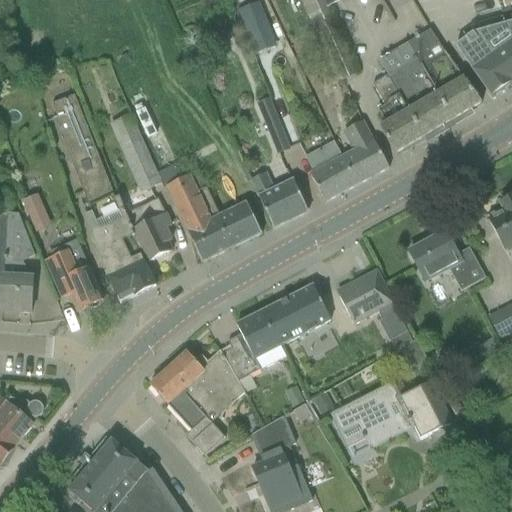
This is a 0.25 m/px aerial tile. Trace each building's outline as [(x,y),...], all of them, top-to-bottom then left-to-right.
[(323,0),(310,0),(303,3),(311,21),(315,19),(344,83),(357,76),(328,9),(323,0)] [(323,0),(328,9),(343,0),(323,0)] [(511,0),(497,0),(502,15),(511,12),(511,0)] [(257,3),(236,10),(252,57),(272,50),(257,3)] [(214,22),(216,36),(235,34),(231,7),(210,9),(212,22),(214,22)] [(456,48),(492,99),(511,84),(511,24),(474,35),(456,48)] [(409,45),(453,123),(482,106),(445,55),(444,55),(428,33),(409,45)] [(409,112),(424,140),(453,123),(409,45),(379,62),(388,77),(409,112)] [(380,130),(395,156),(424,140),(409,112),(388,77),(374,86),(386,108),(379,112),(387,126),(380,130)] [(106,275),(120,305),(156,288),(141,258),(145,256),(127,217),(120,200),(116,202),(113,194),(75,98),(53,107),(62,129),(59,130),(91,210),(92,216),(86,218),(93,238),(107,274),(106,275)] [(256,105),(278,156),(291,151),(270,100),(256,105)] [(131,117),(116,125),(146,192),(162,185),(158,175),(156,171),(153,165),(131,117)] [(342,159),(357,188),(389,170),(364,122),(345,131),(355,152),(342,159)] [(357,188),(342,159),(334,145),(307,159),(314,173),(311,175),(326,204),(357,188)] [(250,181),(274,230),(308,214),(294,182),(274,191),(267,174),(260,178),(250,181)] [(184,180),(168,188),(168,189),(202,265),(262,236),(247,204),(231,212),(219,217),(215,208),(207,191),(198,195),(190,178),(184,180)] [(38,197),(23,204),(37,234),(47,230),(42,217),(43,216),(46,215),(38,197)] [(498,240),(505,253),(511,249),(511,197),(500,204),(504,213),(488,222),(498,240)] [(145,256),(149,264),(172,253),(168,245),(172,243),(166,231),(171,228),(159,201),(143,209),(127,217),(145,256)] [(7,216),(5,262),(23,263),(35,257),(19,216),(7,215),(7,216)] [(449,271),(461,293),(486,280),(469,250),(457,257),(445,234),(410,253),(426,283),(449,271)] [(66,247),(50,254),(52,260),(53,260),(54,263),(51,264),(67,299),(71,297),(78,314),(89,309),(93,311),(100,308),(100,304),(104,302),(96,284),(80,248),(68,254),(66,247)] [(350,288),(337,294),(340,300),(353,326),(378,313),(380,316),(379,317),(382,323),(383,323),(392,340),(389,342),(390,343),(395,354),(400,352),(413,344),(408,334),(394,309),(392,306),(393,306),(376,274),(350,288)] [(2,297),(1,314),(31,316),(33,279),(4,278),(2,297)] [(313,288),(263,314),(280,348),(331,322),(313,288)] [(511,330),(502,312),(488,319),(500,342),(511,335),(511,330)] [(222,355),(238,384),(251,377),(262,372),(286,359),(281,351),(282,350),(280,348),(263,314),(237,327),(242,336),(228,343),(231,350),(222,355)] [(413,344),(400,352),(408,366),(416,368),(427,361),(416,342),(413,344)] [(186,438),(205,458),(225,440),(211,425),(244,396),(239,386),(220,353),(207,364),(202,358),(195,364),(187,354),(150,388),(192,433),(186,438)] [(362,433),(371,451),(414,429),(420,442),(438,432),(453,425),(432,382),(401,398),(395,386),(331,418),(339,434),(358,424),(362,433)] [(297,389),(286,395),(293,410),(305,404),(297,389)] [(326,396),(314,403),(322,417),(334,410),(326,396)] [(0,429),(18,446),(37,423),(39,422),(40,421),(41,421),(42,419),(43,418),(44,417),(44,415),(44,414),(44,412),(44,411),(43,409),(43,408),(42,407),(40,406),(39,405),(37,404),(36,404),(34,404),(32,405),(30,405),(27,403),(12,400),(11,399),(6,404),(0,398),(0,429)] [(294,414),(301,425),(312,419),(306,407),(294,414)] [(269,427),(252,437),(264,465),(252,470),(269,511),(290,511),(312,503),(290,448),(295,446),(294,445),(283,418),(269,427)] [(0,470),(8,470),(18,446),(0,429),(0,470)] [(178,511),(152,472),(149,474),(137,464),(138,461),(115,441),(113,444),(112,443),(110,444),(106,441),(66,489),(70,492),(69,493),(91,511),(178,511)]
